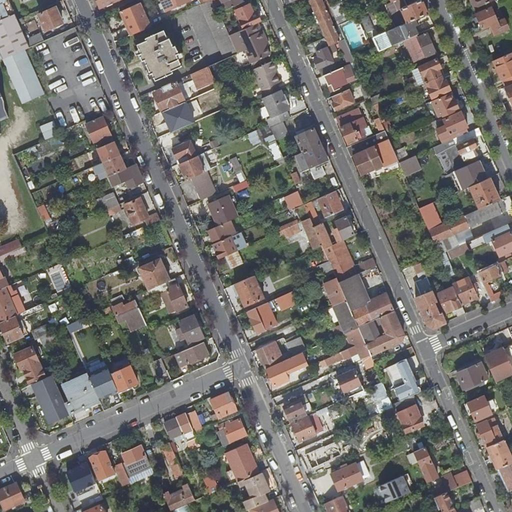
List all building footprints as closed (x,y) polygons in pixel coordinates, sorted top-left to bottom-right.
[(0,0),(0,9),(4,19),(0,20),(0,49),(1,52),(4,59),(6,59),(22,51),(31,47),(27,39),(19,20),(9,0),(0,0)] [(95,0),(99,8),(118,0),(95,0)] [(193,0),(160,0),(164,11),(194,1),(193,0)] [(200,5),(224,59),(238,54),(230,36),(220,13),(213,0),(211,0),(206,2),(200,5)] [(220,0),(226,10),(242,3),(240,0),(220,0)] [(311,4),(319,23),(329,18),(321,0),(309,0),(304,3),(305,6),(311,4)] [(396,0),(392,2),(396,11),(393,12),(398,23),(405,20),(406,23),(418,18),(428,13),(422,0),(419,0),(407,5),(404,0),(396,0)] [(469,0),(474,9),(477,8),(474,0),(469,0)] [(500,18),(505,16),(499,2),(493,4),(500,18)] [(120,12),(127,27),(147,18),(140,3),(120,12)] [(237,9),(245,29),(258,23),(263,21),(259,13),(255,14),(250,3),(237,9)] [(330,8),(334,16),(338,26),(348,22),(342,9),(339,3),(330,8)] [(479,7),(481,12),(476,14),(482,29),(489,26),(493,35),(508,28),(504,18),(496,22),(488,3),(479,7)] [(41,14),(48,30),(63,23),(57,8),(41,14)] [(319,23),(326,39),(312,45),(315,52),(316,52),(334,44),(339,42),(340,42),(329,18),(319,23)] [(406,23),(399,26),(382,33),(385,40),(390,38),(393,45),(405,40),(416,35),(421,33),(418,25),(421,24),(418,18),(406,23)] [(230,36),(238,54),(245,50),(251,64),(271,55),(266,45),(264,40),(267,39),(263,31),(262,31),(258,23),(245,29),(230,36)] [(144,61),(150,75),(152,74),(155,81),(173,73),(172,71),(181,66),(176,55),(179,53),(175,46),(172,47),(168,38),(167,39),(163,30),(144,38),(145,41),(136,45),(140,54),(138,55),(141,62),(144,61)] [(41,34),(27,39),(31,47),(45,41),(42,33),(41,33),(41,34)] [(405,40),(414,62),(435,53),(427,33),(417,38),(416,35),(405,40)] [(339,42),(349,65),(350,64),(354,62),(348,48),(344,40),(340,42),(339,42)] [(334,44),(316,52),(319,58),(314,60),(318,69),(320,68),(333,62),(330,54),(337,51),(334,44)] [(6,59),(9,66),(26,59),(22,51),(6,59)] [(493,61),(504,86),(511,82),(511,52),(493,61)] [(418,66),(425,82),(441,75),(438,68),(440,67),(436,58),(418,66)] [(9,66),(25,103),(41,95),(26,59),(9,66)] [(253,70),(265,97),(280,90),(278,84),(280,82),(276,75),(275,71),(277,70),(273,61),(253,70)] [(320,68),(324,76),(337,70),(333,62),(320,68)] [(350,64),(356,79),(359,80),(361,84),(363,83),(361,77),(354,62),(350,64)] [(324,76),(331,93),(341,89),(340,87),(356,79),(350,64),(349,65),(337,70),(324,76)] [(209,66),(161,87),(162,89),(156,92),(160,102),(157,103),(161,112),(184,101),(181,95),(177,85),(181,83),(182,85),(183,84),(193,80),(196,87),(214,79),(209,66)] [(411,69),(419,85),(425,82),(418,66),(411,69)] [(361,77),(363,83),(366,88),(372,85),(366,74),(361,77)] [(425,82),(419,85),(426,101),(450,90),(446,81),(444,82),(441,75),(425,82)] [(177,85),(181,95),(187,92),(183,84),(182,85),(181,83),(177,85)] [(359,85),(365,98),(369,97),(366,88),(363,83),(361,84),(359,85)] [(262,98),(271,118),(267,120),(269,125),(270,127),(290,118),(287,111),(290,110),(288,105),(289,105),(285,94),(284,95),(282,90),(280,90),(265,97),(262,98)] [(333,97),(336,102),(333,104),(336,112),(354,103),(348,90),(333,97)] [(0,134),(3,134),(2,133),(1,133),(0,132),(2,130),(1,126),(0,125),(0,121),(8,118),(9,119),(10,119),(6,110),(4,99),(2,93),(0,91),(0,134)] [(431,102),(439,118),(441,117),(442,118),(459,110),(455,101),(453,101),(450,93),(431,102)] [(370,98),(374,106),(378,104),(382,102),(379,95),(370,98)] [(378,104),(382,112),(387,110),(383,101),(382,102),(378,104)] [(426,104),(430,113),(433,112),(436,119),(439,118),(431,102),(426,104)] [(374,106),(379,118),(382,124),(387,122),(382,112),(378,104),(374,106)] [(175,129),(195,122),(190,107),(181,110),(183,116),(172,120),(175,129)] [(336,118),(348,144),(367,136),(364,128),(368,126),(358,107),(336,118)] [(462,112),(444,120),(446,125),(437,130),(441,139),(443,138),(445,143),(458,137),(468,133),(466,128),(468,127),(462,112)] [(87,125),(95,143),(101,140),(104,146),(115,142),(104,118),(87,125)] [(374,120),(380,133),(385,131),(382,124),(379,118),(374,120)] [(42,125),(46,137),(59,133),(54,120),(42,125)] [(271,128),(277,141),(288,136),(283,123),(271,128)] [(249,133),(255,146),(269,140),(281,166),(286,164),(285,161),(276,140),(270,127),(269,125),(249,133)] [(447,151),(455,171),(465,166),(463,161),(478,155),(475,148),(478,147),(479,145),(477,140),(474,139),(482,135),(479,128),(470,132),(468,133),(458,137),(445,143),(434,148),(438,155),(447,151)] [(297,137),(303,152),(320,145),(313,129),(297,137)] [(347,148),(351,157),(353,156),(361,175),(372,170),(375,177),(400,166),(399,163),(394,152),(385,131),(380,133),(347,148)] [(173,149),(179,164),(180,164),(197,156),(191,141),(173,149)] [(98,149),(104,163),(121,156),(115,142),(104,146),(98,149)] [(311,173),(314,180),(325,175),(322,167),(314,170),(313,168),(327,161),(320,145),(303,152),(298,155),(304,168),(309,166),(312,172),(311,173)] [(394,152),(399,163),(408,159),(403,148),(394,152)] [(180,164),(184,175),(180,177),(182,182),(191,178),(206,171),(211,169),(204,154),(197,156),(180,164)] [(104,163),(110,176),(122,171),(127,169),(121,156),(104,163)] [(230,161),(238,178),(240,184),(242,183),(247,181),(236,158),(230,161)] [(455,171),(451,173),(459,191),(469,186),(487,178),(479,160),(465,166),(455,171)] [(125,177),(130,188),(144,182),(137,164),(127,169),(122,171),(125,177)] [(191,178),(201,201),(216,194),(206,171),(191,178)] [(291,174),(295,184),(300,182),(295,172),(291,174)] [(469,186),(480,209),(500,200),(489,177),(487,178),(469,186)] [(221,185),(217,189),(219,193),(233,187),(240,184),(238,178),(221,185)] [(233,187),(235,191),(244,188),(242,183),(240,184),(233,187)] [(318,199),(326,218),(344,210),(338,197),(342,196),(339,190),(318,199)] [(295,197),(299,207),(305,205),(298,191),(293,193),(295,197)] [(115,194),(96,202),(101,214),(108,211),(120,205),(115,194)] [(209,204),(218,226),(230,221),(239,217),(229,196),(209,204)] [(126,206),(134,224),(146,219),(149,225),(161,220),(159,213),(149,217),(141,199),(126,206)] [(429,232),(439,254),(448,250),(452,249),(447,238),(506,212),(501,200),(500,200),(480,209),(443,226),(429,232)] [(305,205),(310,218),(314,227),(321,224),(311,202),(305,205)] [(419,209),(423,217),(436,211),(433,203),(419,209)] [(38,208),(45,223),(51,220),(44,205),(38,208)] [(108,211),(111,216),(123,211),(120,205),(108,211)] [(299,207),(305,220),(310,218),(305,205),(299,207)] [(436,211),(423,217),(426,224),(440,218),(436,211)] [(333,231),(338,243),(341,242),(358,234),(350,215),(336,222),(339,228),(333,231)] [(306,230),(308,236),(314,249),(318,248),(322,245),(314,227),(310,218),(305,220),(284,230),(288,238),(306,230)] [(426,224),(429,232),(443,226),(440,218),(426,224)] [(45,223),(50,235),(56,233),(51,220),(45,223)] [(218,226),(209,230),(215,245),(231,238),(235,236),(236,235),(230,221),(218,226)] [(314,227),(322,245),(324,249),(332,246),(322,223),(321,224),(314,227)] [(469,250),(469,251),(492,241),(499,256),(511,249),(511,233),(508,224),(466,243),(469,250)] [(306,230),(288,238),(290,244),(308,236),(306,230)] [(214,245),(220,259),(226,256),(237,251),(238,251),(246,247),(240,233),(236,235),(235,236),(231,238),(215,245),(214,245)] [(335,273),(339,283),(356,275),(354,269),(353,266),(345,270),(339,257),(346,254),(341,242),(338,243),(332,246),(324,249),(329,260),(335,273)] [(466,243),(457,247),(460,254),(469,250),(466,243)] [(17,244),(0,251),(0,257),(5,256),(20,249),(17,244)] [(318,248),(324,263),(329,260),(324,249),(322,245),(318,248)] [(20,249),(5,256),(7,261),(27,251),(25,247),(20,249)] [(460,254),(457,247),(452,249),(448,250),(452,258),(460,254)] [(226,256),(231,269),(244,264),(238,251),(237,251),(226,256)] [(432,258),(435,263),(442,260),(439,254),(432,258)] [(162,259),(140,269),(150,290),(152,289),(168,282),(162,268),(165,267),(162,259)] [(322,264),(327,276),(330,275),(335,273),(329,260),(324,263),(322,264)] [(374,260),(354,269),(356,275),(372,268),(377,266),(374,260)] [(504,261),(479,272),(492,302),(503,297),(501,292),(493,295),(489,286),(488,286),(486,281),(509,271),(504,261)] [(401,272),(403,276),(418,269),(416,265),(401,272)] [(162,268),(168,282),(172,281),(165,267),(162,268)] [(0,290),(10,286),(5,275),(3,276),(0,268),(0,290)] [(347,300),(359,327),(372,321),(380,317),(394,311),(387,295),(368,304),(356,278),(374,270),(372,268),(356,275),(339,283),(347,300)] [(325,284),(334,304),(341,301),(342,302),(347,300),(339,283),(335,273),(330,275),(332,281),(325,284)] [(235,284),(245,305),(263,297),(254,276),(235,284)] [(454,287),(462,304),(478,297),(469,277),(453,284),(454,287)] [(0,316),(3,322),(18,316),(8,293),(31,283),(29,278),(10,286),(0,290),(0,316)] [(490,281),(496,291),(502,288),(496,278),(490,281)] [(169,290),(179,311),(189,307),(176,279),(172,281),(168,282),(152,289),(155,294),(164,291),(164,292),(169,290)] [(425,281),(430,292),(433,291),(428,280),(425,281)] [(284,286),(272,291),(276,299),(288,294),(284,286)] [(438,294),(446,313),(454,309),(458,317),(466,314),(462,304),(454,287),(438,294)] [(416,299),(427,325),(434,328),(447,322),(442,311),(437,313),(436,310),(437,310),(435,305),(434,305),(433,303),(438,301),(433,291),(430,292),(416,299)] [(276,299),(281,311),(298,303),(293,292),(288,294),(276,299)] [(20,293),(14,295),(20,309),(26,307),(20,293)] [(330,308),(338,326),(343,335),(347,333),(359,328),(359,327),(347,300),(342,302),(330,308)] [(116,312),(121,322),(127,319),(130,326),(135,324),(138,329),(148,325),(138,302),(116,312)] [(255,309),(258,315),(260,314),(267,330),(277,325),(267,303),(255,309)] [(42,305),(18,316),(3,322),(0,323),(0,324),(8,344),(24,337),(21,328),(25,326),(22,321),(18,323),(18,321),(44,310),(42,305)] [(247,312),(257,334),(267,330),(260,314),(258,315),(255,309),(247,312)] [(359,328),(363,337),(367,335),(368,337),(371,344),(367,346),(371,355),(373,360),(384,355),(382,350),(402,341),(405,335),(394,311),(380,317),(386,332),(384,334),(385,336),(380,338),(372,321),(359,327),(359,328)] [(180,323),(183,328),(180,330),(185,340),(188,339),(190,344),(205,338),(195,316),(180,323)] [(32,332),(36,341),(51,334),(47,325),(32,332)] [(330,330),(334,339),(343,335),(338,326),(330,330)] [(347,333),(353,347),(365,341),(364,339),(363,337),(359,328),(347,333)] [(16,356),(22,370),(39,362),(34,351),(58,340),(55,332),(51,334),(36,341),(30,343),(32,348),(16,356)] [(343,335),(349,349),(353,347),(347,333),(343,335)] [(287,344),(293,357),(302,353),(304,352),(298,340),(287,344)] [(349,349),(331,356),(334,363),(354,355),(356,360),(361,357),(362,359),(371,355),(367,346),(365,341),(353,347),(349,349)] [(204,342),(174,356),(179,367),(187,364),(189,364),(210,355),(204,342)] [(258,349),(267,369),(281,362),(278,356),(272,343),(258,349)] [(511,343),(484,356),(495,381),(511,373),(511,343)] [(289,351),(278,356),(281,362),(292,358),(289,351)] [(267,369),(275,386),(284,382),(282,377),(286,374),(288,374),(286,370),(296,365),(298,370),(307,365),(302,353),(293,357),(292,358),(281,362),(267,369)] [(325,360),(329,365),(334,363),(331,356),(325,360)] [(155,362),(161,376),(169,373),(163,361),(163,359),(155,362)] [(480,360),(457,370),(458,373),(481,362),(480,360)] [(458,373),(466,392),(473,388),(472,386),(484,381),(482,377),(487,375),(481,362),(458,373)] [(113,375),(121,394),(130,390),(129,388),(139,383),(131,365),(124,369),(124,370),(113,375)] [(296,365),(286,370),(288,374),(298,370),(296,365)] [(340,382),(360,374),(356,366),(337,374),(340,382)] [(410,371),(418,390),(426,386),(418,367),(410,371)] [(90,374),(101,402),(114,396),(102,369),(90,374)] [(65,385),(72,402),(67,404),(72,414),(101,402),(89,374),(65,385)] [(344,392),(364,385),(361,375),(341,382),(344,392)] [(402,393),(405,399),(411,396),(416,394),(413,389),(402,393)] [(212,399),(219,413),(220,417),(237,410),(229,391),(212,399)] [(393,408),(399,422),(405,433),(420,426),(417,418),(420,417),(411,396),(405,399),(392,405),(393,408)] [(465,404),(468,412),(471,411),(475,421),(492,413),(490,408),(495,405),(493,399),(487,402),(484,396),(465,404)] [(284,407),(290,422),(305,415),(299,400),(284,407)] [(386,411),(392,425),(399,422),(393,408),(386,411)] [(188,416),(192,426),(200,422),(195,412),(188,416)] [(291,424),(299,443),(316,435),(310,421),(318,417),(316,412),(291,424)] [(213,416),(215,422),(221,420),(220,417),(219,413),(213,416)] [(177,419),(184,433),(188,442),(197,437),(196,435),(192,426),(188,416),(187,414),(177,419)] [(494,418),(477,425),(486,447),(503,439),(494,418)] [(165,424),(172,438),(184,433),(177,419),(165,424)] [(226,429),(228,433),(222,436),(227,445),(248,436),(241,420),(232,424),(230,421),(220,426),(221,429),(222,431),(226,429)] [(192,426),(196,435),(204,432),(202,427),(200,422),(192,426)] [(189,444),(190,447),(191,449),(200,444),(197,437),(188,442),(189,444)] [(486,447),(497,469),(499,468),(511,462),(511,458),(503,439),(486,447)] [(213,444),(216,450),(223,447),(220,441),(213,444)] [(163,445),(177,478),(182,476),(185,474),(177,455),(171,443),(171,442),(163,445)] [(302,449),(311,469),(329,461),(330,460),(335,458),(330,445),(324,448),(323,447),(321,448),(318,442),(302,449)] [(227,452),(239,481),(244,479),(258,473),(252,459),(254,458),(248,443),(227,452)] [(91,457),(99,475),(114,468),(106,451),(107,450),(105,444),(102,445),(105,451),(91,457)] [(114,466),(120,480),(129,476),(152,465),(143,445),(123,454),(127,460),(128,463),(124,464),(123,462),(114,466)] [(425,448),(413,453),(414,454),(418,462),(418,463),(421,462),(428,479),(426,481),(426,482),(437,477),(433,469),(434,469),(425,448)] [(408,456),(412,465),(418,462),(414,454),(408,456)] [(341,470),(331,475),(338,491),(362,480),(362,479),(368,476),(361,462),(356,464),(355,464),(344,469),(343,466),(340,468),(341,470)] [(511,462),(499,468),(509,491),(511,489),(511,462)] [(68,473),(76,491),(97,482),(89,463),(68,473)] [(441,477),(445,486),(448,492),(471,481),(467,471),(453,478),(451,473),(441,477)] [(239,481),(241,486),(246,483),(253,497),(245,501),(249,510),(268,501),(265,493),(270,491),(262,473),(245,480),(244,479),(239,481)] [(407,474),(402,476),(406,486),(411,484),(407,474)] [(204,479),(208,487),(212,485),(211,482),(216,480),(214,475),(204,479)] [(129,476),(120,480),(122,485),(131,480),(129,476)] [(402,476),(379,486),(386,503),(409,492),(406,486),(402,476)] [(212,485),(208,487),(210,493),(220,489),(216,480),(211,482),(212,485)] [(0,489),(0,495),(6,509),(25,501),(17,482),(0,489)] [(187,492),(172,499),(170,492),(165,494),(172,510),(196,500),(189,483),(185,484),(184,485),(187,492)] [(437,490),(439,496),(447,492),(448,492),(445,486),(437,490)] [(430,492),(433,499),(439,496),(437,490),(430,492)] [(433,499),(437,506),(440,505),(442,509),(439,511),(455,511),(447,492),(439,496),(433,499)] [(101,493),(89,499),(91,505),(104,499),(101,493)] [(325,504),(328,511),(348,511),(343,499),(342,497),(325,504)] [(466,503),(467,505),(459,509),(457,510),(458,511),(470,511),(482,506),(479,497),(466,503)] [(268,501),(249,510),(243,511),(251,511),(259,509),(260,511),(279,511),(274,499),(268,501)]
